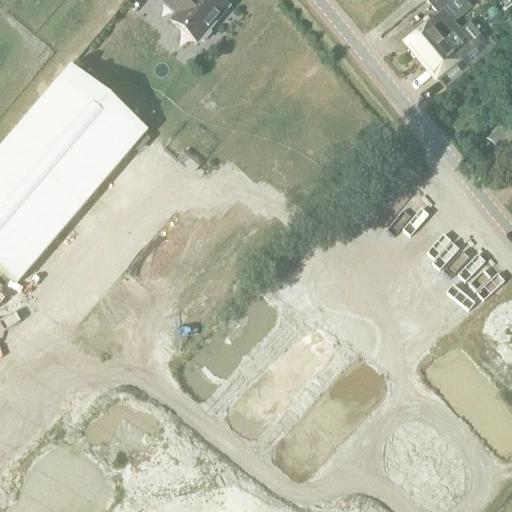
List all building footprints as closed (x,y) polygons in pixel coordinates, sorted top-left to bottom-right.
[(208,30),(227,8),(217,0),(156,0),(175,16),(170,22),(196,44),(199,41),(203,42),(209,35),(208,30)] [(403,43),(435,81),(457,63),(456,63),(473,49),(440,8),(449,0),(427,0),(425,2),(437,16),(403,43)] [(488,80),(502,93),(511,82),(511,56),(488,80)] [(0,272),(16,286),(145,133),(69,69),(0,149),(0,272)] [(511,120),(486,142),(508,169),(511,166),(511,120)]
